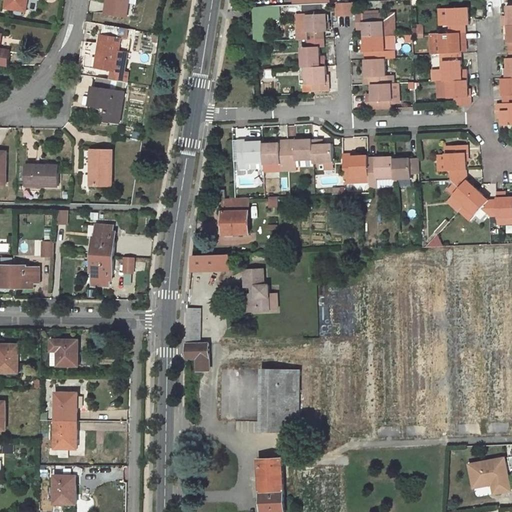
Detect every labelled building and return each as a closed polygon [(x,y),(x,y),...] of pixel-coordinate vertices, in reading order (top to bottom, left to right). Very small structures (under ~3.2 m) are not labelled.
[(8,0),(7,8),(27,12),(28,0),(8,0)] [(108,0),(106,13),(127,16),(129,0),(108,0)] [(336,3),(336,15),(344,15),(344,3),(337,3),(336,3)] [(508,15),(509,18),(502,18),(503,25),(509,25),(511,24),(511,4),(508,5),(508,15)] [(261,6),(253,7),(254,27),(262,27),(261,6)] [(469,24),(469,7),(449,8),(449,9),(450,23),(450,33),(466,32),(466,25),(469,24)] [(449,9),(440,9),(441,24),(450,23),(449,9)] [(307,14),(307,25),(308,39),(324,39),(324,31),(327,31),(327,13),(307,14)] [(380,21),(380,13),(364,14),(364,29),(365,36),(385,35),(395,35),(394,20),(380,21)] [(307,25),(307,14),(296,15),(298,40),(308,39),(307,25)] [(120,37),(122,27),(104,24),(102,35),(120,37)] [(446,53),(461,52),(461,42),(461,40),(466,39),(466,32),(450,33),(441,33),(442,53),(446,53)] [(0,33),(0,63),(9,65),(11,50),(1,48),(3,33),(0,33)] [(441,33),(431,34),(431,54),(442,53),(441,33)] [(102,35),(96,67),(113,69),(112,79),(121,80),(122,71),(116,70),(121,37),(120,37),(102,35)] [(385,50),(385,35),(365,36),(366,59),(386,58),(396,58),(396,50),(385,50)] [(301,47),(302,67),(305,66),(326,66),(325,58),(320,59),(320,56),(319,47),(325,46),(324,39),(308,39),(309,47),(301,47)] [(507,67),(507,71),(502,71),(503,77),(511,76),(511,50),(509,50),(509,58),(507,58),(507,67)] [(462,69),(461,52),(446,53),(446,60),(444,60),(445,80),(448,80),(468,79),(468,72),(462,72),(462,69)] [(386,75),(386,58),(366,59),(366,69),(364,69),(364,84),(372,84),(392,83),(395,83),(394,75),(386,75)] [(305,66),(306,85),(313,85),(314,91),(329,90),(328,76),(326,76),(326,66),(305,66)] [(511,76),(503,77),(504,103),(511,102),(511,76)] [(111,79),(99,77),(97,88),(110,90),(111,79)] [(468,90),(468,79),(448,80),(449,98),(455,98),(456,105),(471,105),(470,90),(468,90)] [(438,81),(439,98),(449,98),(448,80),(445,80),(438,81)] [(400,103),(399,82),(395,83),(392,83),(393,100),(392,100),(392,103),(400,103)] [(392,83),(372,84),(372,94),(373,102),(366,102),(367,109),(392,108),(392,103),(392,100),(393,100),(392,83)] [(120,122),(125,92),(110,90),(97,88),(94,87),(91,105),(105,107),(109,107),(107,120),(120,122)] [(502,110),(502,124),(511,124),(511,102),(504,103),(498,103),(498,110),(502,110)] [(252,138),(237,139),(239,168),(246,168),(246,161),(264,161),(263,143),(263,141),(253,141),(252,138)] [(297,160),(314,159),(313,138),(288,139),(289,170),(297,169),(297,160)] [(324,143),(321,143),(320,138),(313,138),(314,159),(314,162),(319,162),(319,168),(325,168),(325,169),(335,168),(333,143),(324,143)] [(264,163),(281,162),(282,170),(289,170),(288,139),(280,140),(281,142),(263,143),(264,161),(264,163)] [(468,160),(467,145),(450,145),(445,145),(446,154),(446,170),(451,170),(466,169),(466,160),(468,160)] [(92,150),(91,185),(112,185),(113,151),(92,150)] [(358,153),(343,153),(344,170),(345,182),(348,182),(348,179),(353,179),(353,176),(370,175),(369,157),(369,155),(359,156),(358,153)] [(438,154),(438,170),(446,170),(446,154),(438,154)] [(419,158),(401,158),(401,156),(394,157),(394,176),(394,178),(412,178),(412,174),(419,174),(419,158)] [(394,157),(369,157),(370,175),(370,182),(370,187),(377,187),(377,177),(394,176),(394,157)] [(297,160),(297,169),(314,169),(314,162),(314,159),(297,160)] [(27,165),(26,185),(58,185),(59,165),(42,165),(27,165)] [(478,190),(467,180),(466,169),(451,170),(450,170),(451,180),(459,188),(453,194),(465,205),(478,190)] [(215,190),(216,199),(224,199),(226,199),(226,190),(215,190)] [(489,200),(478,190),(465,205),(476,215),(482,208),(490,216),(498,215),(497,199),(489,200)] [(511,217),(511,196),(507,197),(504,197),(504,192),(496,192),(497,199),(498,215),(498,218),(511,217)] [(251,233),(250,198),(236,198),(226,199),(224,199),(224,234),(251,233)] [(115,257),(117,232),(115,232),(112,232),(112,226),(98,225),(97,237),(94,237),(93,255),(115,257)] [(4,243),(4,255),(14,256),(14,244),(4,243)] [(54,256),(55,243),(45,243),(44,256),(54,256)] [(93,255),(92,272),(94,273),(93,284),(107,285),(108,279),(111,280),(113,280),(115,257),(93,255)] [(217,255),(193,256),(191,269),(218,269),(217,255)] [(229,255),(217,255),(218,269),(230,268),(229,255)] [(135,259),(127,258),(126,273),(134,273),(135,259)] [(14,266),(2,266),(2,267),(0,267),(0,287),(14,288),(14,266)] [(34,283),(40,283),(40,268),(28,268),(28,266),(14,266),(14,288),(34,288),(34,283)] [(267,311),(265,297),(264,285),(260,285),(259,270),(239,271),(241,287),(246,287),(247,294),(243,295),(244,308),(256,307),(256,311),(267,311)] [(275,310),(274,296),(265,297),(267,311),(275,310)] [(187,308),(187,344),(200,344),(201,308),(187,308)] [(51,366),(79,366),(80,348),(78,348),(78,340),(51,339),(51,366)] [(0,372),(19,373),(20,344),(0,343),(0,372)] [(200,344),(187,344),(187,358),(197,358),(199,371),(210,370),(209,344),(200,344)] [(56,393),(56,420),(77,420),(77,411),(79,411),(79,393),(56,393)] [(56,420),(56,449),(78,449),(78,429),(77,429),(77,420),(56,420)] [(511,486),(506,455),(471,462),(475,481),(475,485),(494,481),(495,491),(511,487),(511,486)] [(261,490),(284,489),(282,458),(259,459),(261,490)] [(301,511),(341,511),(340,466),(300,467),(301,511)] [(55,476),(55,504),(78,504),(77,485),(76,485),(76,476),(55,476)] [(285,511),(284,489),(261,490),(261,511),(285,511)]
